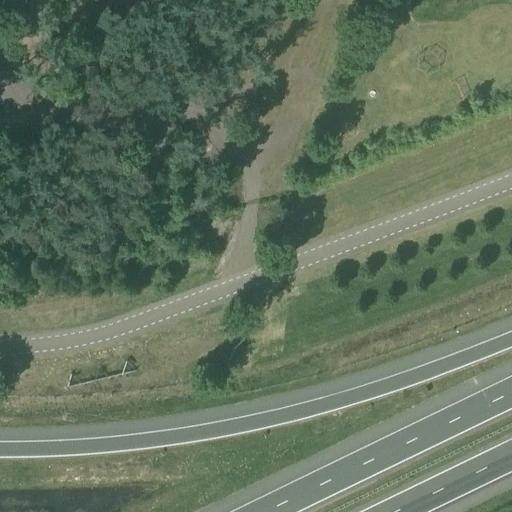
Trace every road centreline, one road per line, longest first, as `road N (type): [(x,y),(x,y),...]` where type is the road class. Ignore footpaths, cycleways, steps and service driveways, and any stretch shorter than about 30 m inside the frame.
road 1 (unclassified): [(511,180),(144,322),(58,345),(0,348)]
road 2 (motorway): [(511,340),(428,374),(209,432),(0,448)]
road 3 (motorway): [(511,392),(267,511)]
road 4 (motorway): [(396,511),(511,456)]
